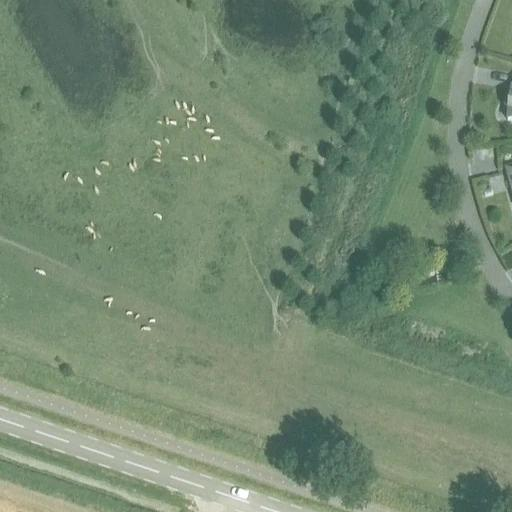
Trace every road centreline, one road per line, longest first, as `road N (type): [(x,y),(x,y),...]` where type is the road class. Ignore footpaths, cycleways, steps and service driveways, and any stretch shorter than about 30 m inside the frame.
road 1 (unclassified): [(511,298),(476,237),(461,184),(456,123),(463,69),(485,0)]
road 2 (secondary): [(279,511),(0,418)]
